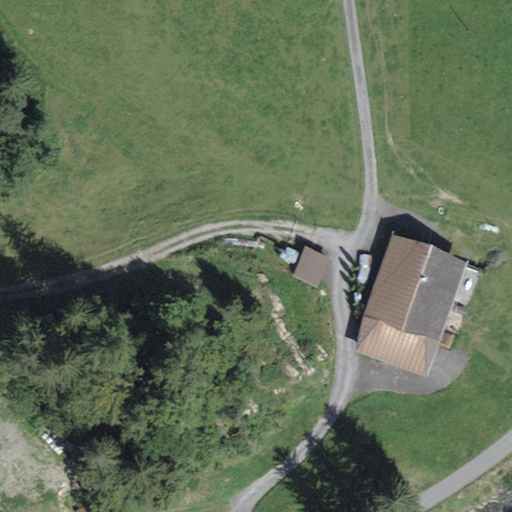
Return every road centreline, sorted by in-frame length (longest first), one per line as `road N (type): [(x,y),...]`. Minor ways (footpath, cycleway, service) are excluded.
road 1 (track): [(348,0),(371,195),(349,286),(348,366),(338,410),(241,504)]
road 2 (track): [(359,249),(241,225),(94,275),(0,293)]
road 3 (unclassified): [(511,438),(407,511)]
